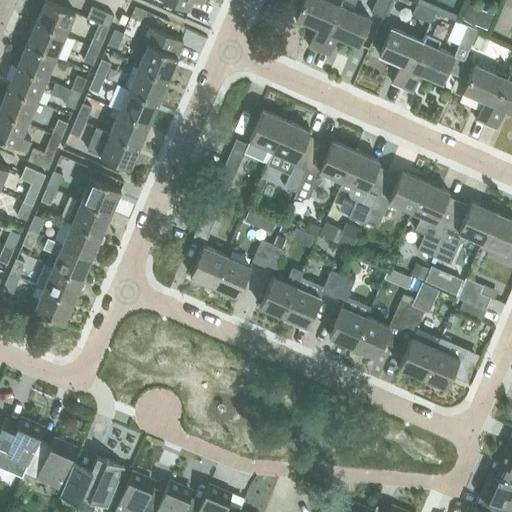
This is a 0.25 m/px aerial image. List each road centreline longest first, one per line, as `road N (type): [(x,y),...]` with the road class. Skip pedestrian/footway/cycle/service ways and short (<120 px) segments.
road 1 (residential): [(155,412),(168,435),(238,470),(435,487),(462,479),(471,431)]
road 2 (residential): [(471,431),(123,292)]
road 3 (residential): [(511,174),(222,47)]
road 4 (residential): [(123,292),(222,47)]
road 5 (residential): [(0,356),(57,380),(78,379),(123,292)]
